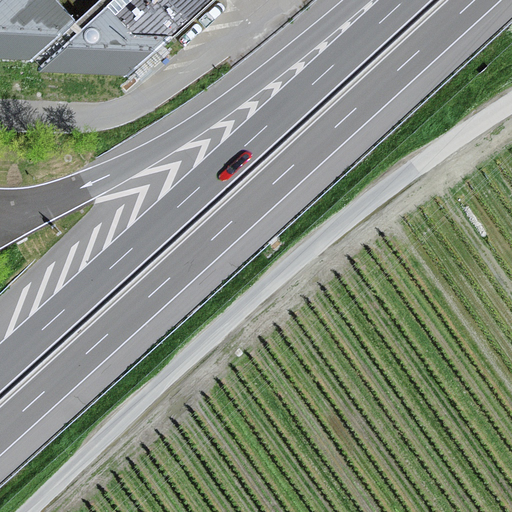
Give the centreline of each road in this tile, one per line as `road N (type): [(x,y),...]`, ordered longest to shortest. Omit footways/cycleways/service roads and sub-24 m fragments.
road 1 (motorway): [(0,431),(474,0)]
road 2 (unclassified): [(511,103),(283,271),(26,511)]
road 3 (motorway): [(403,0),(0,366)]
road 4 (motorway): [(370,0),(220,109),(86,185)]
